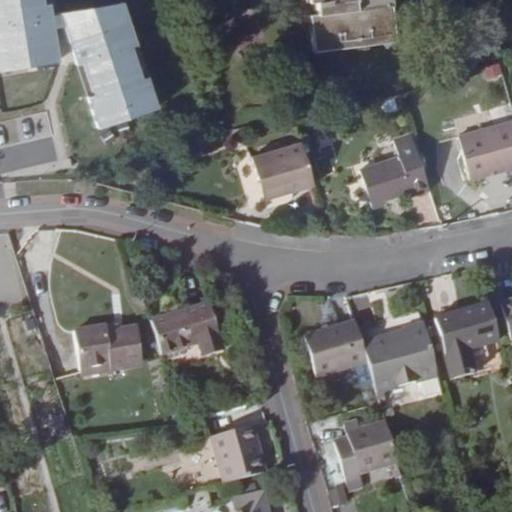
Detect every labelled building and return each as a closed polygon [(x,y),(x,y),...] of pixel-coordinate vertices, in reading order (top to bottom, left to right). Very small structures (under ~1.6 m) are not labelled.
[(57,0),(0,0),(0,72),(67,58),(57,0)] [(168,104),(130,0),(128,0),(65,12),(102,129),(168,104)] [(398,44),(392,0),(309,0),(316,54),(398,44)] [(511,166),(511,120),(457,135),(468,178),(491,172),(490,167),(496,165),(498,170),(511,166)] [(429,189),(413,134),(393,139),(398,155),(358,168),(369,207),(380,203),(379,198),(408,191),(409,195),(429,189)] [(313,183),(301,141),(251,155),(257,176),(260,175),(266,196),(313,183)] [(511,301),(498,306),(508,343),(511,341),(511,301)] [(431,318),(448,380),(470,373),(464,350),(496,341),(485,303),(431,318)] [(209,311),(153,328),(162,361),(199,350),(202,357),(222,351),(209,311)] [(123,319),(110,321),(112,329),(124,326),(123,319)] [(110,321),(105,323),(115,359),(117,363),(133,360),(149,356),(142,323),(124,326),(112,329),(110,321)] [(115,359),(105,323),(77,330),(86,366),(115,359)] [(355,330),(354,323),(303,339),(315,379),(365,363),(361,348),(355,330)] [(435,379),(422,330),(381,342),(361,348),(365,363),(375,396),(381,394),(414,385),(435,379)] [(223,356),(222,351),(202,357),(203,363),(223,356)] [(115,359),(86,366),(87,373),(118,367),(117,363),(115,359)] [(435,379),(414,385),(417,396),(424,400),(439,395),(435,379)] [(394,463),(382,422),(344,434),(345,438),(332,443),(344,483),(357,479),(355,475),(394,463)] [(210,436),(222,481),(264,470),(251,425),(210,436)] [(331,508),(345,509),(347,490),(332,489),(331,508)] [(262,511),(258,494),(233,501),(236,511),(262,511)]
